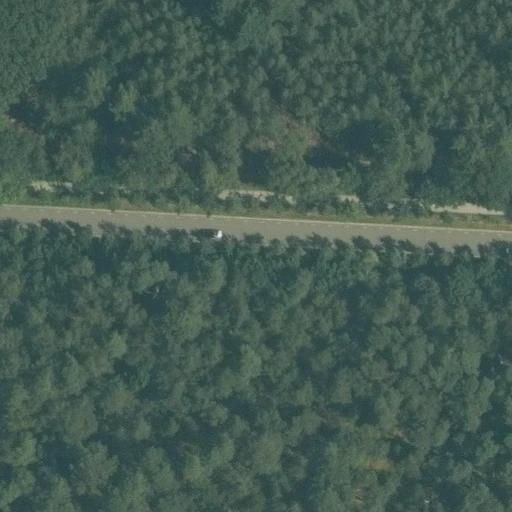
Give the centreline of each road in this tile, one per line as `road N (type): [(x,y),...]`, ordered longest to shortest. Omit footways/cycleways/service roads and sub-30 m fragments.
road 1 (track): [(511,177),(391,163),(351,124),(324,134),(310,155),(286,160),(0,145)]
road 2 (primary): [(511,246),(0,219)]
